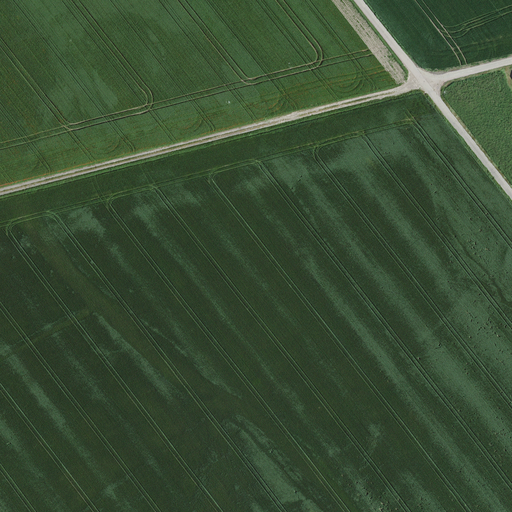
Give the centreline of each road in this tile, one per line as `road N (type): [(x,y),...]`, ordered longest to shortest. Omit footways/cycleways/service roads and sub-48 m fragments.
road 1 (track): [(0,192),(425,83)]
road 2 (unclassified): [(511,193),(425,83)]
